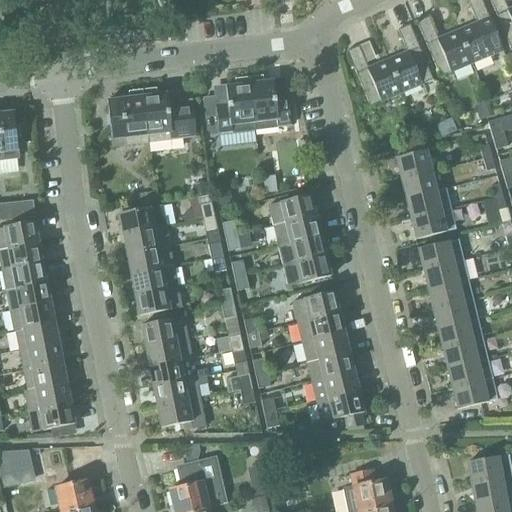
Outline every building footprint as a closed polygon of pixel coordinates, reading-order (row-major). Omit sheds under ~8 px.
[(471,63),(502,50),(481,0),(467,0),(476,21),(457,29),(471,63)] [(511,45),(511,6),(508,8),(504,0),(491,0),(511,46),(511,45)] [(437,38),(428,16),(417,21),(440,76),(471,63),(457,29),(437,38)] [(402,92),(433,79),(409,24),(398,29),(407,51),(388,59),(402,92)] [(368,67),(359,46),(347,51),(371,106),(402,92),(388,59),(368,67)] [(274,87),(274,82),(250,84),(256,130),(291,126),(287,85),(274,87)] [(256,130),(250,84),(226,87),(227,92),(215,93),(215,99),(204,100),(206,117),(218,116),(220,134),(256,130)] [(180,100),(179,92),(143,97),(149,143),(185,138),(182,121),(195,119),(192,99),(180,100)] [(114,148),(149,143),(143,97),(119,100),(121,114),(109,116),(114,148)] [(485,107),(475,111),(479,121),(488,117),(485,107)] [(2,128),(0,115),(0,114),(0,160),(18,159),(14,127),(2,128)] [(499,120),(488,123),(492,137),(503,134),(499,120)] [(438,126),(443,137),(443,138),(447,136),(456,133),(451,121),(438,126)] [(492,137),(496,151),(507,147),(503,134),(492,137)] [(483,161),(491,158),(488,146),(479,148),(483,161)] [(402,178),(431,171),(426,151),(397,158),(402,178)] [(491,158),(483,161),(486,173),(494,171),(491,158)] [(511,164),(510,159),(499,162),(503,176),(511,173),(511,164)] [(407,199),(436,191),(431,171),(402,178),(407,199)] [(511,173),(503,176),(507,190),(511,188),(511,173)] [(194,196),(207,194),(205,183),(192,185),(194,196)] [(270,183),(264,184),(265,197),(278,195),(277,186),(270,183)] [(490,187),(494,200),(502,197),(499,185),(490,187)] [(223,203),(234,201),(231,187),(220,190),(223,203)] [(412,219),(451,209),(446,189),(436,191),(407,199),(412,219)] [(139,195),(140,205),(155,203),(153,193),(139,195)] [(282,202),(270,205),(274,224),(317,214),(312,194),(282,202)] [(497,212),(505,210),(502,197),(494,200),(497,212)] [(0,220),(34,217),(32,203),(0,206),(0,220)] [(200,206),(202,220),(214,218),(212,209),(211,204),(200,206)] [(123,235),(166,227),(162,206),(119,214),(123,235)] [(417,238),(446,231),(456,228),(451,209),(412,219),(417,238)] [(317,214),(274,224),(279,245),(322,235),(317,214)] [(205,234),(217,232),(214,218),(202,220),(205,234)] [(0,251),(39,243),(35,222),(4,228),(5,228),(0,229),(0,251)] [(234,222),(222,224),(225,238),(236,236),(234,222)] [(128,255),(170,247),(166,227),(123,235),(128,255)] [(322,235),(279,245),(284,265),(327,255),(322,235)] [(225,238),(228,252),(239,249),(236,236),(225,238)] [(424,268),(464,258),(459,239),(419,249),(424,268)] [(0,257),(3,271),(43,263),(39,243),(0,251),(0,257)] [(208,246),(211,260),(223,257),(220,243),(208,246)] [(131,275),(174,266),(170,247),(128,255),(131,275)] [(327,255),(284,265),(289,285),(331,275),(327,255)] [(214,274),(226,272),(223,257),(211,260),(214,274)] [(428,288),(469,278),(464,258),(424,268),(428,288)] [(242,261),(231,264),(234,278),(245,275),(242,261)] [(7,291),(47,283),(43,263),(3,271),(7,291)] [(136,295),(178,286),(174,266),(131,275),(136,295)] [(245,275),(234,278),(237,292),(248,289),(245,275)] [(433,307),(474,297),(469,278),(428,288),(433,307)] [(11,311),(51,303),(47,283),(7,291),(11,311)] [(140,316),(170,310),(182,307),(178,286),(136,295),(140,316)] [(218,292),(221,306),(233,303),(230,289),(218,292)] [(299,323),(341,312),(335,291),(293,301),(299,323)] [(438,327),(479,317),(474,297),(433,307),(438,327)] [(15,331),(55,323),(51,303),(11,311),(15,331)] [(226,330),(238,328),(233,303),(221,306),(226,330)] [(304,342),(346,332),(341,312),(299,323),(304,342)] [(146,347),(189,339),(184,317),(142,326),(146,347)] [(443,347),(484,338),(479,317),(438,327),(443,347)] [(255,319),(243,322),(246,336),(258,333),(255,319)] [(59,343),(55,323),(15,331),(15,334),(17,334),(20,351),(59,343)] [(308,362),(350,351),(346,332),(304,342),(308,362)] [(246,336),(249,350),(260,347),(258,333),(246,336)] [(231,352),(243,350),(240,336),(228,338),(231,352)] [(448,367),(488,357),(484,338),(443,347),(448,367)] [(150,368),(193,359),(189,339),(146,347),(150,368)] [(24,371),(63,363),(59,343),(20,351),(24,371)] [(243,350),(231,352),(234,366),(246,364),(243,350)] [(313,382),(355,371),(350,351),(308,362),(313,382)] [(453,387),(493,377),(488,357),(448,367),(453,387)] [(195,371),(193,359),(150,368),(154,387),(206,376),(210,375),(209,368),(195,371)] [(264,359),(252,362),(255,376),(267,373),(264,359)] [(28,392),(68,383),(63,363),(24,371),(28,392)] [(318,402),(360,391),(355,371),(313,382),(318,402)] [(255,376),(258,390),(269,387),(267,373),(255,376)] [(233,393),(240,392),(251,389),(248,375),(236,378),(230,379),(233,393)] [(158,408),(201,399),(198,385),(208,383),(206,376),(154,387),(158,408)] [(458,408),(489,400),(498,398),(493,377),(453,387),(458,408)] [(29,412),(72,403),(68,383),(28,392),(25,392),(29,412)] [(243,406),(254,404),(251,389),(240,392),(243,406)] [(364,424),(361,413),(365,412),(360,391),(318,402),(323,422),(346,416),(349,428),(364,424)] [(206,427),(201,399),(158,408),(162,427),(184,423),(185,429),(191,430),(206,427)] [(272,399),(261,402),(264,416),(275,413),(272,399)] [(78,436),(76,424),(72,403),(29,412),(33,432),(52,428),(55,440),(78,436)] [(264,416),(267,430),(278,427),(275,413),(264,416)] [(466,464),(470,484),(511,476),(507,456),(466,464)] [(247,469),(253,497),(268,493),(262,466),(247,469)] [(363,511),(393,506),(388,479),(376,481),(373,470),(352,474),(355,486),(344,489),(348,511),(363,511)] [(470,484),(474,504),(511,497),(511,483),(511,476),(470,484)] [(178,488),(171,490),(175,511),(190,511),(209,507),(220,505),(217,494),(207,496),(203,482),(186,486),(184,478),(176,480),(178,488)] [(5,500),(34,494),(31,481),(3,488),(5,500)] [(61,511),(70,511),(94,506),(89,481),(56,488),(61,511)] [(296,487),(271,492),(274,505),(299,499),(296,487)] [(269,511),(265,494),(245,499),(247,507),(255,505),(256,511),(269,511)] [(511,511),(511,497),(474,504),(475,511),(511,511)]
